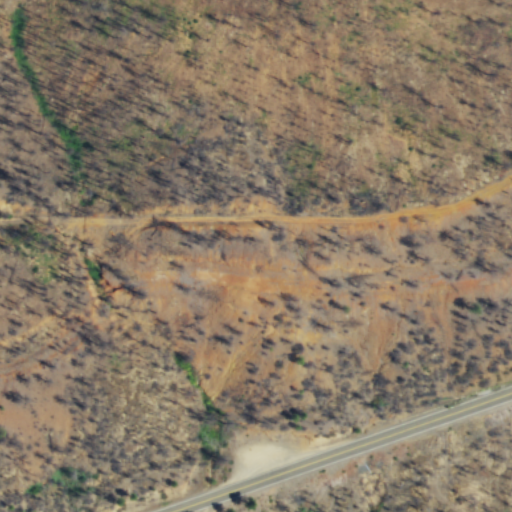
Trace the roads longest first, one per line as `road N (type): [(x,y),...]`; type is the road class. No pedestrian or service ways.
road 1 (track): [(0,217),(377,215),(465,202),(511,184)]
road 2 (tertiary): [(511,393),(166,511)]
